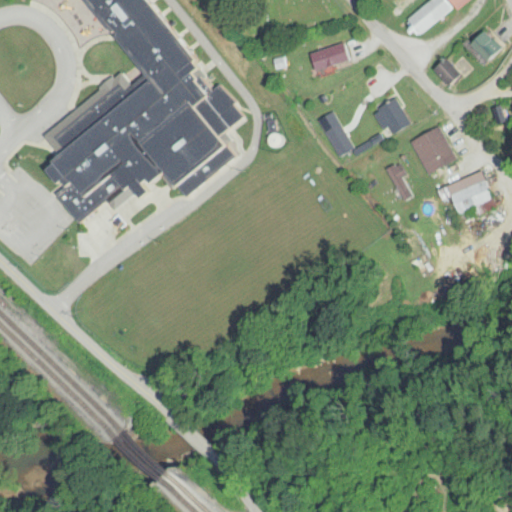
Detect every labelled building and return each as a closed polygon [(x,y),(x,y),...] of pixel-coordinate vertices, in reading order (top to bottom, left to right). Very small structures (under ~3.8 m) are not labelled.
[(341,58),(339,49),(279,59),(280,67),(341,58)] [(474,73),(456,55),(440,70),(458,88),(474,73)] [(95,63),(88,59),(76,77),(84,82),(95,63)] [(415,126),(400,99),(376,112),(392,139),(415,126)] [(328,130),(340,158),(356,151),(344,123),(328,130)] [(414,142),(433,176),(461,161),(442,127),(414,142)] [(467,216),(483,207),(486,212),(502,203),(485,171),(452,189),(467,216)]
